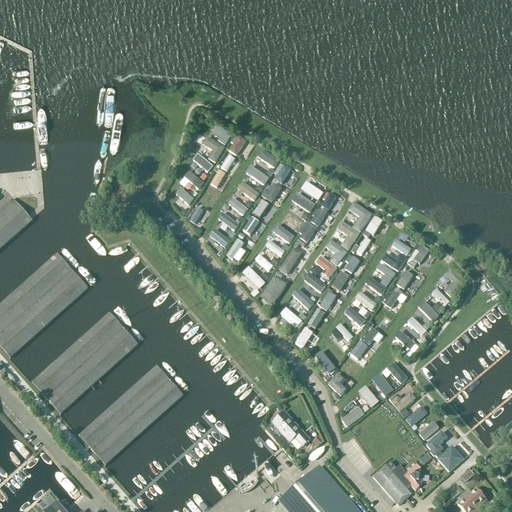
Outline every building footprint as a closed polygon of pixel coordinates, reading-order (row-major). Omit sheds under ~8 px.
[(221,135),(217,142),(225,146),(233,133),(215,121),(210,128),(221,135)] [(212,151),(207,159),(215,164),(225,148),(206,137),(206,138),(201,145),(212,151)] [(232,145),(228,152),(236,157),(245,143),(237,138),(234,137),(230,144),(232,145)] [(279,161),(262,149),(256,157),(274,169),(279,161)] [(207,174),(212,168),(198,156),(193,162),(207,174)] [(227,173),(235,160),(229,156),(221,169),(227,173)] [(281,185),(291,171),(284,165),(283,167),(280,165),(274,174),(276,176),(274,180),(281,185)] [(264,187),(269,180),(250,167),(245,174),(264,187)] [(217,189),(225,175),(219,171),(210,186),(217,189)] [(188,172),(183,178),(198,191),(203,185),(188,172)] [(315,206),(327,189),(309,178),(304,185),(314,192),(309,199),(310,200),(308,201),(315,206)] [(254,202),(259,195),(242,182),(236,189),(254,202)] [(260,194),(264,188),(260,185),(255,191),(260,194)] [(271,204),(281,190),(274,185),(271,188),(268,186),(265,191),(265,190),(261,196),(271,204)] [(193,201),(180,189),(175,195),(188,207),(193,201)] [(328,212),(338,195),(330,190),(328,195),(326,194),(322,200),(325,202),(321,208),(328,212)] [(310,212),(314,207),(299,196),(296,202),(310,212)] [(243,218),(248,211),(232,199),(227,205),(243,218)] [(0,251),(33,223),(31,220),(13,200),(0,211),(0,251)] [(359,218),(352,228),(360,234),(373,216),(354,203),(348,211),(359,218)] [(195,225),(203,212),(197,208),(189,222),(195,225)] [(318,228),(327,214),(320,209),(310,223),(318,228)] [(283,217),(300,229),(304,223),(288,210),(287,211),(283,217)] [(305,222),(309,216),(305,213),(300,219),(305,222)] [(234,233),(239,226),(223,214),(218,220),(234,233)] [(382,222),(375,217),(365,232),(373,237),(382,222)] [(259,223),(252,219),(243,232),(250,237),(259,223)] [(347,237),(340,247),(348,252),(360,234),(341,222),(336,230),(347,237)] [(307,244),(316,230),(309,226),(310,225),(307,223),(299,235),(301,236),(299,239),(307,244)] [(277,225),(272,232),(289,245),(295,238),(277,225)] [(225,250),(230,243),(215,230),(209,237),(225,250)] [(405,243),(409,237),(403,234),(399,240),(405,243)] [(371,242),(365,239),(356,253),(362,257),(371,242)] [(233,261),(244,245),(237,240),(226,257),(233,261)] [(334,255),(329,262),(337,267),(348,254),(331,240),(325,248),(334,255)] [(281,258),(285,253),(269,241),(265,247),(281,258)] [(298,250),(302,244),(297,241),(293,247),(298,250)] [(396,241),(392,248),(407,258),(411,251),(396,241)] [(287,252),(290,248),(285,244),(282,249),(287,252)] [(419,245),(406,264),(414,269),(417,264),(419,266),(430,251),(423,247),(423,248),(419,245)] [(302,254),(293,248),(278,271),(287,277),(302,254)] [(386,254),(381,262),(398,273),(407,260),(400,255),(395,261),(386,254)] [(0,347),(10,359),(87,289),(57,255),(0,306),(0,347)] [(273,268),(259,256),(255,261),(269,273),(273,268)] [(337,270),(320,257),(315,264),(326,272),(320,280),(324,283),(327,280),(328,281),(337,270)] [(280,262),(276,258),(271,264),(275,267),(280,262)] [(351,276),(360,263),(353,259),(353,260),(350,258),(346,264),(349,266),(345,272),(351,276)] [(395,275),(380,265),(376,270),(384,276),(382,279),(384,280),(380,284),(386,288),(395,275)] [(444,275),(453,284),(444,292),(451,299),(452,298),(454,300),(467,287),(466,285),(467,284),(452,268),(444,275)] [(283,275),(277,271),(274,276),(281,280),(283,275)] [(265,281),(270,276),(265,272),(261,277),(265,281)] [(406,272),(396,286),(404,291),(413,277),(406,272)] [(309,274),(303,281),(320,294),(326,287),(309,274)] [(287,285),(273,276),(259,298),(273,307),(287,285)] [(382,299),(387,293),(370,280),(365,286),(382,299)] [(297,289),(291,296),(307,312),(314,305),(313,304),(316,301),(312,297),(309,301),(297,289)] [(326,312),(336,297),(332,294),(333,292),(328,289),(317,305),(320,307),(319,307),(326,312)] [(387,295),(382,303),(385,305),(391,309),(401,294),(395,290),(390,297),(387,295)] [(431,295),(439,302),(433,308),(440,315),(445,309),(444,308),(450,303),(437,290),(431,295)] [(377,305),(360,292),(355,299),(372,312),(377,305)] [(377,298),(374,302),(379,306),(382,301),(377,298)] [(432,323),(439,317),(423,302),(417,308),(432,323)] [(360,330),(365,324),(350,310),(344,316),(360,330)] [(296,331),(302,325),(286,311),(281,317),(296,331)] [(109,314),(49,368),(32,384),(60,416),(138,346),(109,314)] [(412,318),(407,323),(421,338),(427,333),(412,318)] [(313,336),(315,336),(319,328),(308,323),(300,341),(309,346),(313,336)] [(368,332),(374,326),(370,323),(365,330),(368,332)] [(353,338),(340,324),(335,329),(336,329),(331,334),(337,342),(343,337),(348,343),(349,342),(350,343),(352,342),(351,340),(353,338)] [(382,338),(372,329),(362,342),(369,346),(373,341),(377,344),(382,338)] [(400,334),(395,340),(410,353),(404,360),(408,363),(419,351),(400,334)] [(358,363),(368,350),(360,344),(350,357),(358,363)] [(408,379),(393,363),(387,370),(401,385),(408,379)] [(157,368),(156,368),(79,437),(105,466),(183,397),(157,368)] [(337,373),(327,384),(340,397),(347,390),(342,386),(346,381),(337,373)] [(379,406),(366,390),(358,396),(371,413),(379,406)] [(388,400),(400,413),(416,400),(410,393),(402,400),(399,396),(396,398),(394,395),(388,400)] [(411,428),(427,414),(422,407),(405,421),(411,428)] [(364,416),(358,408),(341,421),(346,429),(364,416)] [(370,412),(366,408),(361,412),(364,416),(370,412)] [(409,415),(405,410),(399,414),(403,419),(409,415)] [(302,448),(309,442),(284,414),(272,424),(290,444),(295,440),(302,448)] [(363,423),(370,431),(378,424),(371,417),(363,423)] [(422,442),(437,430),(433,425),(418,437),(422,442)] [(448,439),(442,432),(426,446),(431,452),(429,453),(434,458),(435,457),(438,460),(443,455),(441,452),(443,450),(440,446),(448,439)] [(280,448),(285,462),(282,463),(284,470),(292,467),(290,462),(294,460),(288,445),(280,448)] [(470,446),(465,450),(469,456),(475,452),(470,446)] [(449,473),(464,460),(453,448),(438,460),(449,473)] [(431,459),(427,455),(420,461),(424,466),(431,459)] [(385,467),(372,478),(398,507),(411,496),(406,491),(410,487),(415,492),(419,489),(419,487),(422,484),(422,475),(420,472),(420,470),(416,466),(406,475),(399,467),(396,470),(390,463),(385,467)] [(353,511),(317,470),(281,501),(289,511),(353,511)] [(466,483),(473,477),(472,476),(470,473),(463,479),(465,482),(466,483)] [(241,487),(232,495),(236,499),(244,491),(241,487)] [(466,492),(463,494),(478,511),(483,507),(482,506),(486,502),(476,490),(469,495),(466,492)] [(477,511),(478,511),(463,494),(460,497),(464,500),(457,506),(462,511),(477,511)]
